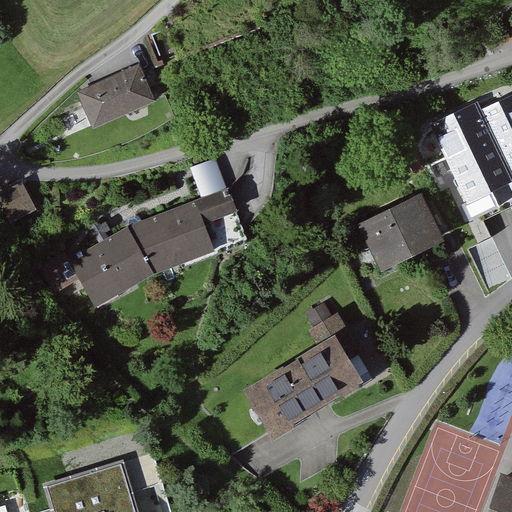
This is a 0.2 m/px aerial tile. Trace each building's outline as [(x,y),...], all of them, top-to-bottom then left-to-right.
[(132,65),(51,102),(66,134),(147,97),(132,65)] [(511,95),(435,131),(473,213),(511,194),(511,95)] [(49,257),(79,310),(232,226),(201,172),(49,257)] [(20,183),(0,192),(0,212),(6,225),(34,212),(20,183)] [(411,194),(352,227),(376,270),(435,237),(411,194)] [(222,378),(254,436),(380,367),(348,309),(222,378)] [(130,511),(116,461),(31,485),(39,511),(130,511)] [(511,511),(511,479),(502,476),(489,511),(511,511)]
